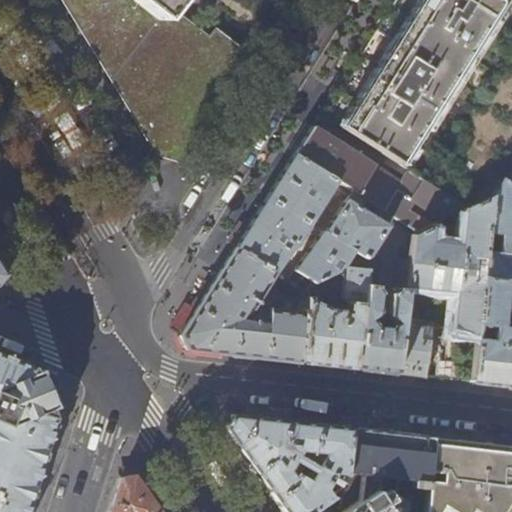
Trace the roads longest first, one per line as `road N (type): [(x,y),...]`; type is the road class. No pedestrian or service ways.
road 1 (residential): [(135,316),(334,0)]
road 2 (residential): [(511,417),(222,379)]
road 3 (secondary): [(127,287),(0,72)]
road 4 (secondary): [(0,181),(78,313)]
road 5 (tertiary): [(74,511),(114,368)]
